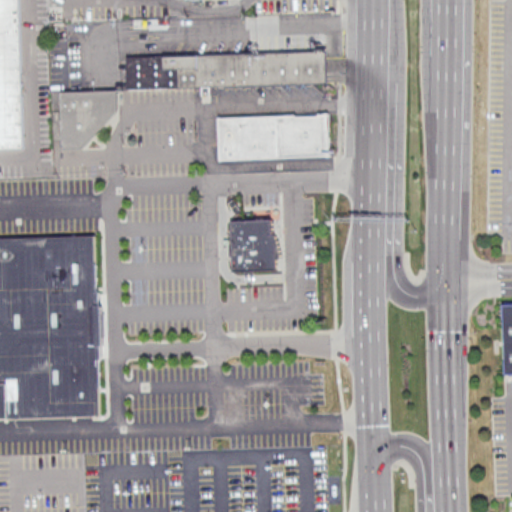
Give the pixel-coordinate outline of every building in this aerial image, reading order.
[(0,0),(22,0),(23,23),(27,148),(0,148),(0,0)] [(125,56),(327,48),(328,66),(328,82),(126,90),(126,74),(125,56)] [(62,91),(118,90),(119,109),(84,147),(64,148),(62,91)] [(216,119),(325,115),(327,159),(217,163),(216,119)] [(219,214),(268,212),(269,229),(279,229),(281,254),(270,255),(271,277),(222,280),(219,214)] [(0,238),(95,236),(100,415),(0,417),(0,238)]
